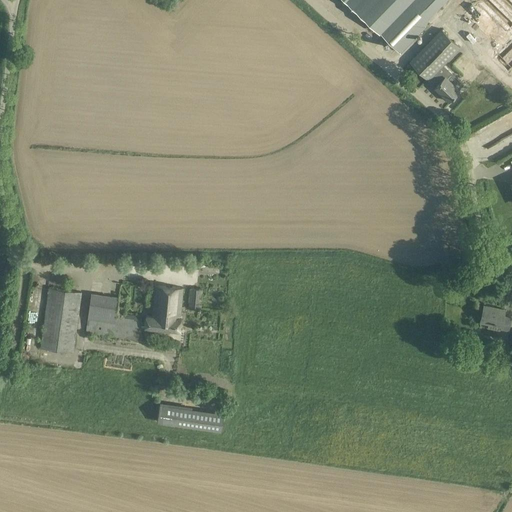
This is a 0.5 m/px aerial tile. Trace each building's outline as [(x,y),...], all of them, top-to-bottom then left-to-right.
[(346,0),(400,52),(431,20),(426,15),(439,0),(346,0)] [(511,0),(473,0),(506,32),(511,26),(511,0)] [(410,62),(428,80),(443,65),(447,59),(448,59),(460,47),(442,29),(410,62)] [(511,73),(511,39),(491,60),(508,77),(511,73)] [(428,80),(435,86),(434,87),(444,96),(442,98),(446,101),(447,100),(449,101),(459,90),(447,78),(452,73),(443,65),(428,80)] [(511,114),(498,125),(508,139),(511,136),(511,114)] [(183,288),(155,285),(152,316),(146,315),(145,328),(180,331),(181,318),(180,318),(183,288)] [(81,292),(49,288),(40,348),(73,352),(81,292)] [(203,289),(190,288),(188,308),(201,309),(203,289)] [(119,298),(91,294),(85,333),(138,341),(141,317),(117,313),(119,298)] [(480,322),(489,323),(487,328),(500,331),(501,328),(508,330),(511,318),(503,316),(505,310),(484,305),(480,322)] [(468,334),(471,343),(477,341),(474,332),(468,334)] [(224,414),(159,404),(156,422),(221,432),(224,414)]
